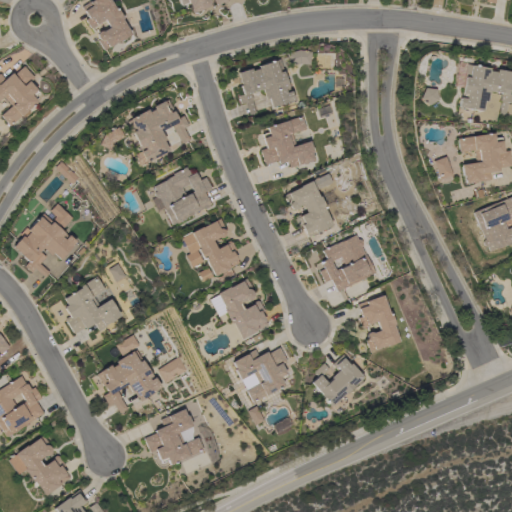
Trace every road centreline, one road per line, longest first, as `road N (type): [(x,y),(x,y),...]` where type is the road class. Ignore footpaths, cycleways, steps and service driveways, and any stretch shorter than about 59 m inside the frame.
road 1 (residential): [(0,200),(91,99),(194,51),(330,21),(511,38)]
road 2 (residential): [(305,327),(228,161),(194,51)]
road 3 (residential): [(378,21),(379,139),(413,221)]
road 4 (residential): [(105,455),(24,305),(0,278)]
road 5 (secondary): [(381,437),(225,511)]
road 6 (residential): [(474,350),(475,324),(413,221)]
road 7 (residential): [(413,221),(455,333),(474,350)]
road 8 (secondary): [(493,388),(381,437)]
